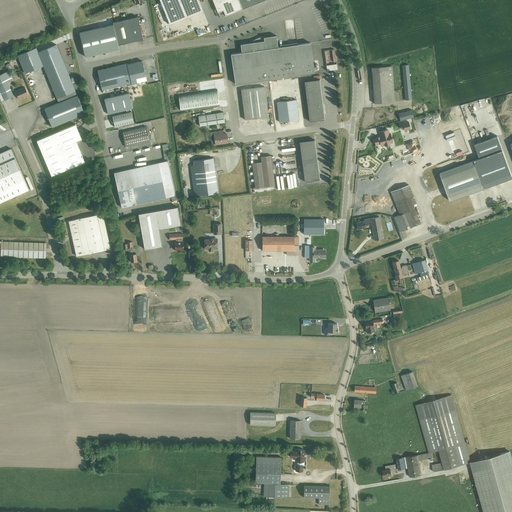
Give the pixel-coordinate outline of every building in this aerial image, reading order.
[(198,0),(159,0),(169,24),(203,11),(198,0)] [(212,0),(220,18),(263,0),(212,0)] [(143,39),(138,17),(113,23),(113,24),(118,45),(143,39)] [(113,24),(79,32),(85,56),(119,48),(118,45),(113,24)] [(314,72),(310,43),(278,47),(276,35),(264,37),(264,35),(250,41),(250,43),(240,44),(242,52),(231,54),(235,84),(314,72)] [(56,44),(38,52),(43,65),(57,98),(58,103),(77,95),(75,91),(56,44)] [(36,48),(17,55),(18,56),(25,72),(43,65),(38,52),(36,48)] [(337,65),(337,54),(333,54),(333,51),(329,51),(329,55),(327,55),(327,65),(337,65)] [(97,70),(102,90),(131,83),(132,84),(147,80),(142,61),(127,64),(127,63),(97,70)] [(412,99),(408,65),(402,65),(405,100),(412,99)] [(392,66),(371,68),(372,68),(374,103),(395,102),(392,66)] [(8,71),(3,73),(0,74),(0,90),(4,100),(13,96),(7,82),(12,80),(8,71)] [(305,91),(321,89),(319,79),(304,81),(305,91)] [(15,91),(18,99),(28,95),(25,87),(15,91)] [(268,117),(265,87),(241,90),(245,120),(268,117)] [(219,104),(217,89),(178,95),(180,110),(219,104)] [(321,89),(305,91),(307,101),(322,99),(321,89)] [(129,93),(104,98),(108,114),(132,108),(129,93)] [(58,103),(44,108),(52,127),(85,114),(77,95),(58,103)] [(323,109),(322,99),(307,101),(308,111),(323,109)] [(277,102),(279,122),(299,119),(296,100),(277,102)] [(324,119),(323,109),(308,111),(309,121),(324,119)] [(400,121),(414,117),(412,110),(398,113),(400,121)] [(134,122),(131,111),(112,116),(114,127),(134,122)] [(223,112),(198,116),(200,126),(221,123),(224,122),(225,122),(223,112)] [(408,122),(400,124),(401,129),(403,128),(404,130),(410,128),(408,122)] [(75,124),(53,133),(56,141),(78,131),(75,124)] [(122,132),(126,147),(150,141),(146,127),(122,132)] [(374,140),(373,141),(374,143),(375,143),(375,145),(380,143),(380,145),(385,144),(385,146),(386,146),(387,146),(388,146),(389,146),(390,145),(389,143),(393,142),(391,133),(389,134),(387,129),(379,132),(381,137),(379,138),(379,137),(373,138),(374,140)] [(78,131),(56,141),(59,148),(81,139),(78,131)] [(227,142),(226,133),(223,134),(222,131),(213,132),(210,132),(212,144),(215,144),(227,142)] [(53,133),(37,140),(40,148),(56,141),(53,133)] [(497,136),(474,144),(480,158),(478,159),(474,160),(484,189),(511,178),(511,176),(502,150),(497,136)] [(81,139),(59,148),(62,155),(84,146),(81,139)] [(300,152),(316,150),(314,140),(299,142),(300,152)] [(56,141),(40,148),(43,155),(59,148),(56,141)] [(408,149),(402,152),(404,156),(417,151),(414,142),(407,145),(408,149)] [(162,145),(164,160),(170,159),(168,144),(162,145)] [(84,146),(62,155),(65,162),(87,153),(84,146)] [(0,202),(29,190),(11,148),(0,153),(0,202)] [(59,148),(43,155),(46,162),(62,155),(59,148)] [(317,160),(316,150),(300,152),(302,162),(317,160)] [(87,153),(65,162),(68,169),(90,160),(87,153)] [(62,155),(46,162),(49,169),(65,162),(62,155)] [(275,186),(271,160),(271,155),(260,156),(261,162),(252,163),(255,188),(275,186)] [(195,175),(192,175),(195,196),(198,196),(218,193),(213,158),(193,160),(195,175)] [(158,163),(114,172),(121,207),(166,198),(176,195),(168,160),(158,163)] [(317,160),(302,162),(303,172),(318,170),(317,160)] [(474,160),(440,173),(450,201),(473,193),(481,190),(484,189),(474,160)] [(65,162),(49,169),(51,176),(68,169),(65,162)] [(318,170),(303,172),(304,182),(320,180),(318,170)] [(391,203),(379,207),(381,215),(394,210),(391,203)] [(156,210),(138,214),(144,249),(162,246),(159,229),(181,225),(177,207),(156,210)] [(405,212),(394,217),(399,231),(411,227),(405,212)] [(102,213),(68,221),(76,256),(110,248),(102,213)] [(364,221),(356,222),(357,229),(366,227),(365,225),(371,224),(374,240),(383,239),(379,217),(367,219),(364,219),(364,221)] [(324,219),(303,219),(303,234),(323,234),(324,219)] [(175,250),(183,250),(183,242),(182,242),(181,239),(183,239),(182,233),(169,234),(169,240),(176,239),(176,242),(174,242),(175,250)] [(298,253),(298,237),(294,237),(294,236),(262,236),(262,250),(286,250),(286,255),(297,255),(298,253)] [(217,249),(217,239),(209,239),(209,240),(204,240),(204,249),(209,249),(209,251),(213,251),(213,249),(217,249)] [(0,247),(1,248),(0,256),(45,258),(46,243),(0,241),(0,247)] [(133,254),(132,247),(132,242),(127,242),(127,244),(125,244),(126,251),(128,250),(128,255),(130,255),(130,262),(137,261),(136,254),(133,254)] [(310,245),(305,245),(304,257),(309,257),(309,261),(315,261),(315,258),(323,258),(323,249),(315,249),(315,247),(310,247),(310,245)] [(429,278),(429,275),(427,269),(424,259),(412,263),(415,273),(419,272),(421,277),(417,278),(417,281),(429,278)] [(392,262),(396,279),(402,277),(402,275),(408,274),(406,265),(402,266),(402,267),(400,268),(398,260),(392,262)] [(435,294),(442,292),(439,283),(436,284),(432,285),(435,294)] [(157,302),(185,302),(185,294),(157,294),(157,302)] [(388,298),(373,300),(375,312),(390,310),(388,298)] [(232,309),(224,312),(227,319),(228,319),(234,333),(242,330),(236,316),(232,318),(231,316),(235,315),(232,309)] [(364,325),(364,328),(365,328),(365,329),(366,328),(367,333),(377,331),(376,323),(382,323),(382,321),(383,321),(383,319),(372,320),(372,321),(364,322),(364,325)] [(328,327),(324,327),(324,335),(330,335),(330,333),(336,333),(336,331),(337,331),(338,328),(336,328),(337,323),(331,323),(329,323),(328,323),(328,327)] [(404,374),(401,375),(406,390),(410,389),(404,374)] [(396,383),(391,385),(393,390),(395,394),(397,393),(397,392),(400,391),(396,383)] [(354,400),(353,407),(354,407),(354,408),(357,408),(357,407),(360,407),(360,404),(364,404),(364,400),(354,400)] [(455,409),(420,419),(429,453),(439,450),(442,463),(432,465),(433,471),(443,470),(470,462),(455,409)] [(250,412),(250,425),(275,425),(275,413),(250,412)] [(290,420),(290,439),(299,439),(300,420),(290,420)] [(290,451),(290,457),(297,457),(297,462),(297,465),(296,465),(296,471),(302,471),(302,465),(302,462),(303,462),(303,450),(298,450),(298,451),(290,451)] [(511,511),(511,462),(509,451),(470,462),(472,468),(484,511),(511,511)] [(407,462),(410,477),(421,475),(419,460),(432,458),(431,452),(403,457),(403,462),(407,462)] [(288,485),(279,484),(280,458),(255,457),(254,482),(265,482),(265,496),(288,496),(288,485)] [(403,457),(396,458),(397,463),(398,470),(405,469),(403,462),(403,457)] [(386,470),(382,470),(383,477),(387,476),(387,477),(392,477),(391,474),(397,473),(396,464),(395,464),(385,466),(386,469),(386,470)] [(304,485),(303,497),(318,498),(318,504),(329,505),(329,486),(304,485)]
